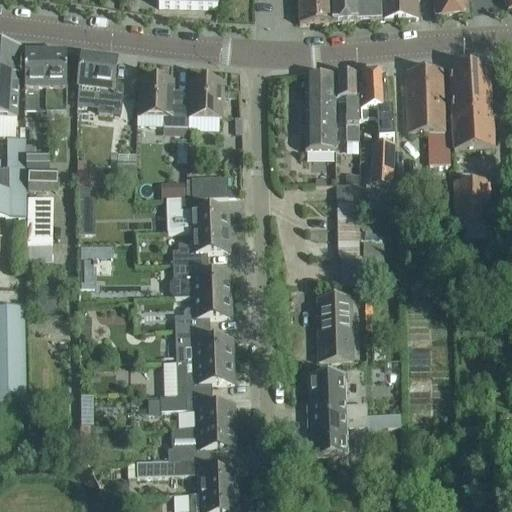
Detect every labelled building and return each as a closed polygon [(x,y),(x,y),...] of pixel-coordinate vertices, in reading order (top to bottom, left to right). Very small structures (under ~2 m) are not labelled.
[(158,0),(158,11),(217,13),(217,0),(158,0)] [(333,27),(332,4),(331,0),(297,0),(298,9),(299,29),(333,27)] [(355,26),(354,0),(340,0),(341,4),(332,4),(333,27),(355,26)] [(354,0),(355,26),(380,25),(379,0),(354,0)] [(379,0),(380,25),(417,24),(417,4),(416,0),(379,0)] [(432,0),(433,1),(435,21),(467,18),(465,0),(432,0)] [(0,121),(16,122),(20,52),(0,49),(0,121)] [(45,58),(24,58),(24,78),(24,95),(24,116),(45,116),(45,58)] [(66,58),(45,58),(45,116),(66,116),(66,95),(66,78),(66,58)] [(79,81),(78,90),(100,93),(97,117),(112,119),(113,118),(120,118),(122,97),(115,96),(116,95),(113,94),(116,65),(82,61),(79,81)] [(489,70),(449,73),(454,156),(494,153),(489,70)] [(442,74),(406,75),(406,95),(408,138),(428,138),(429,170),(449,169),(448,137),(444,137),(443,94),(442,74)] [(358,80),(357,80),(359,106),(359,117),(360,127),(377,126),(378,144),(393,143),(393,133),(392,113),(386,113),(385,78),(358,80)] [(334,106),(334,80),(303,81),(306,156),(335,155),(334,106)] [(359,106),(357,80),(334,80),(334,106),(345,106),(346,147),(358,146),(357,140),(359,140),(358,106),(359,106)] [(138,104),(138,120),(164,120),(163,132),(173,132),(173,140),(187,140),(187,132),(188,133),(188,121),(188,95),(170,95),(171,85),(139,84),(138,104)] [(189,85),(188,95),(188,121),(222,122),(223,96),(220,96),(220,86),(189,85)] [(24,144),(7,144),(7,172),(24,172),(24,144)] [(394,151),(372,150),(370,192),(392,193),(394,151)] [(48,159),(25,159),(26,175),(49,175),(48,159)] [(201,163),(197,163),(188,163),(188,177),(201,178),(201,163)] [(135,168),(117,167),(116,189),(135,190),(135,168)] [(101,189),(102,169),(77,168),(76,188),(101,189)] [(1,191),(0,191),(0,222),(25,222),(24,175),(1,175),(1,191)] [(49,175),(26,175),(26,195),(56,195),(56,186),(56,175),(49,175)] [(345,181),(345,191),(352,191),(357,191),(357,181),(345,181)] [(186,203),(200,203),(228,203),(227,182),(186,183),(186,203)] [(489,186),(454,187),(455,231),(490,230),(489,186)] [(335,191),(335,207),(337,207),(360,207),(360,191),(357,191),(352,191),(345,191),(335,191)] [(92,231),(94,194),(81,193),(79,230),(92,231)] [(200,203),(186,203),(184,203),(180,203),(177,203),(168,203),(169,238),(190,237),(229,236),(228,213),(200,214),(200,203)] [(360,207),(337,207),(337,261),(339,261),(359,260),(360,207)] [(229,236),(190,237),(191,248),(178,248),(179,255),(172,256),(173,271),(202,270),(202,258),(230,257),(229,236)] [(363,248),(363,260),(363,263),(383,263),(383,248),(363,248)] [(111,250),(78,250),(79,292),(94,292),(94,263),(111,262),(111,250)] [(359,260),(339,261),(340,281),(364,280),(363,263),(363,260),(359,260)] [(173,283),(168,289),(169,297),(174,303),(177,303),(192,303),(231,301),(230,279),(202,280),(202,270),(173,271),(173,283)] [(231,301),(192,303),(193,314),(188,314),(183,317),(183,321),(174,321),(175,336),(204,335),(204,323),(232,322),(231,301)] [(317,303),(318,367),(352,366),(351,302),(317,303)] [(0,406),(26,406),(24,310),(0,310),(0,406)] [(91,321),(81,321),(81,337),(91,337),(91,321)] [(204,335),(175,336),(175,350),(176,368),(233,366),(232,344),(205,345),(204,335)] [(234,388),(233,366),(176,368),(177,387),(177,402),(206,401),(206,389),(234,388)] [(306,422),(367,421),(366,410),(346,410),(344,379),(309,381),(309,409),(306,410),(306,422)] [(177,402),(160,402),(160,416),(178,415),(186,415),(186,420),(197,420),(197,434),(235,433),(235,410),(207,411),(206,401),(177,402)] [(367,432),(367,421),(306,422),(307,434),(310,434),(311,463),(347,461),(346,433),(367,432)] [(464,430),(463,451),(493,453),(494,433),(464,430)] [(79,432),(79,445),(94,445),(94,432),(79,432)] [(235,433),(197,434),(172,435),(172,451),(169,452),(169,467),(193,466),(208,466),(208,454),(236,453),(235,433)] [(193,466),(169,467),(137,468),(137,483),(194,482),(193,466)] [(137,468),(127,469),(127,484),(137,483),(137,468)] [(199,499),(237,498),(237,476),(198,477),(199,499)] [(389,476),(373,477),(373,489),(390,489),(389,476)] [(237,511),(237,498),(199,499),(189,499),(189,511),(237,511)]
